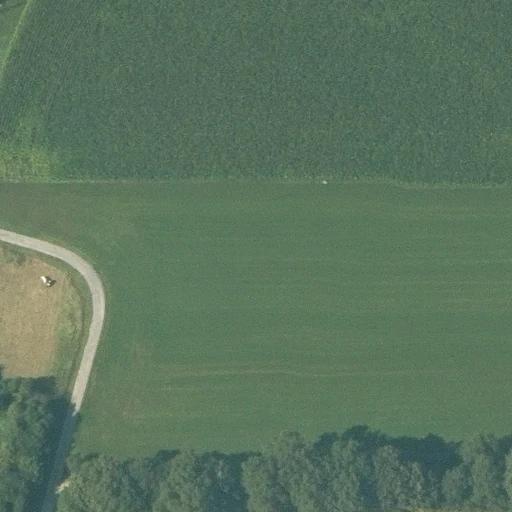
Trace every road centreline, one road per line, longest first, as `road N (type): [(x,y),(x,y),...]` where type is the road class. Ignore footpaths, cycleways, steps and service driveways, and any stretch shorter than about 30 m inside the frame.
road 1 (track): [(49,496),(511,482)]
road 2 (track): [(49,496),(99,309),(91,280),(68,262),(0,240)]
